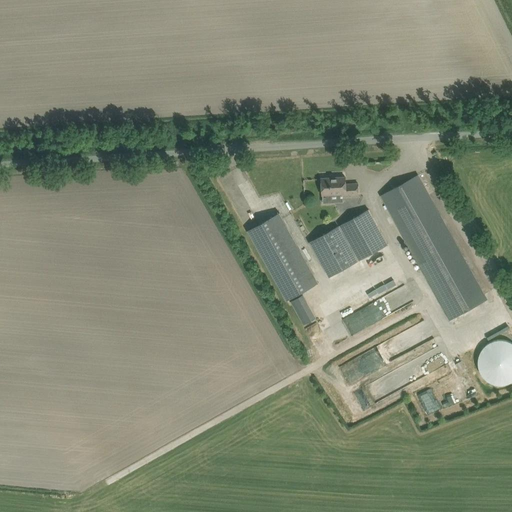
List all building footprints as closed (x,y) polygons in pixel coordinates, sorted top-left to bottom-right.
[(487,299),(418,175),(381,195),(386,203),(382,205),(385,210),(389,208),(451,320),(487,299)] [(344,194),(344,197),(359,196),(358,183),(351,183),(351,185),(346,186),(346,176),(322,178),(323,195),(344,194)] [(369,209),(340,225),(360,260),(388,244),(369,209)] [(280,212),(248,230),(287,300),(319,283),(280,212)] [(358,261),(339,226),(310,242),(330,276),(358,261)] [(291,300),(303,324),(316,318),(304,293),(291,300)] [(511,342),(483,340),(480,381),(511,383),(511,342)] [(457,365),(458,367),(460,371),(466,368),(463,362),(457,365)]
